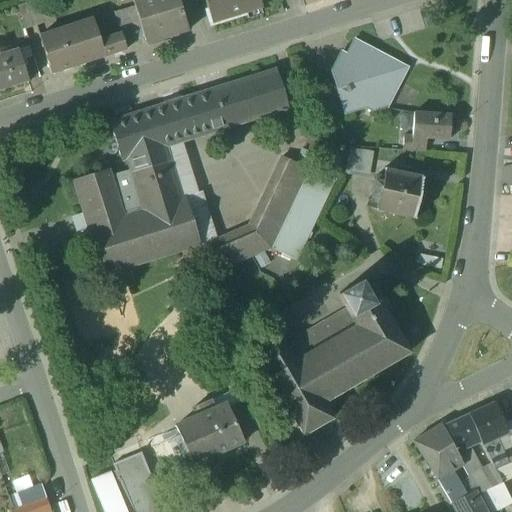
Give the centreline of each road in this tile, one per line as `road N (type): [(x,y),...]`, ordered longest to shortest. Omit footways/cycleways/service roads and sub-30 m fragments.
road 1 (residential): [(0,127),(409,0)]
road 2 (residential): [(494,0),(470,295)]
road 3 (residential): [(470,295),(403,425)]
road 4 (residential): [(31,382),(79,511)]
road 5 (residential): [(403,425),(296,511)]
road 6 (residential): [(403,425),(511,370)]
